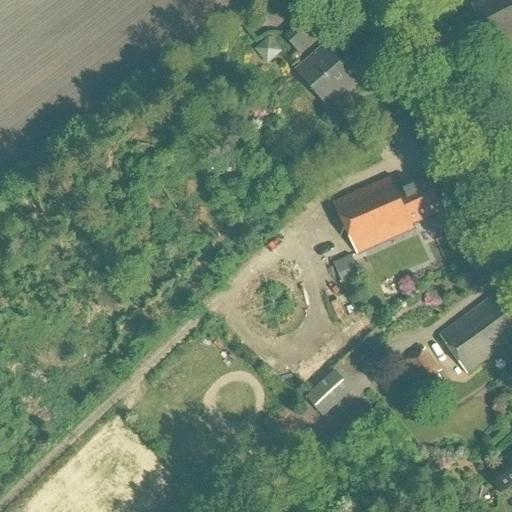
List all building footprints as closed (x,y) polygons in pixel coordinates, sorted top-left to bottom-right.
[(511,36),(511,0),(486,0),(472,7),(487,35),(498,30),(503,41),(511,36)] [(279,43),(296,62),(321,40),(304,22),(279,43)] [(256,52),(269,65),(282,53),(270,39),(256,52)] [(350,59),(335,41),(298,72),(329,110),(383,65),(367,45),(350,59)] [(394,180),(336,206),(358,255),(415,231),(413,227),(446,213),(432,181),(400,195),(394,180)] [(354,257),(334,266),(344,287),(363,278),(354,257)] [(471,378),(511,348),(511,302),(505,292),(442,338),(471,378)] [(400,362),(423,394),(443,382),(439,375),(442,373),(426,351),(423,353),(420,349),(400,362)] [(335,372),(305,400),(324,420),(354,392),(335,372)] [(511,458),(508,462),(510,464),(490,478),(502,495),(511,488),(511,458)]
